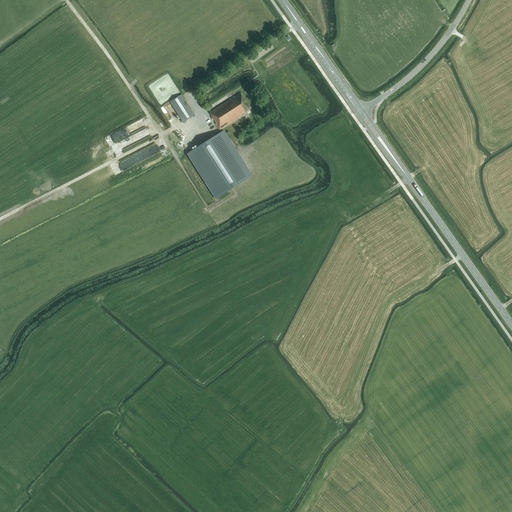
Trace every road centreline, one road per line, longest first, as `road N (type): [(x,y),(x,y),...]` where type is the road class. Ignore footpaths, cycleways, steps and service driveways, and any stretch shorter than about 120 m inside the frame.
road 1 (track): [(175,127),(0,218)]
road 2 (primary): [(511,325),(404,173)]
road 3 (track): [(159,135),(65,0)]
road 4 (tertiary): [(362,109),(434,51),(468,0)]
road 5 (primary): [(287,7),(357,113)]
road 6 (primary): [(362,109),(287,7)]
